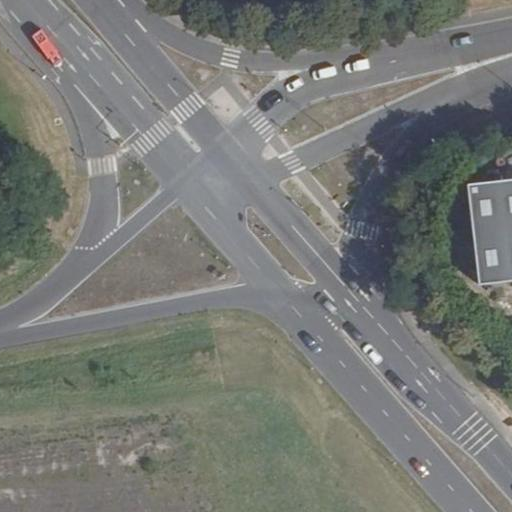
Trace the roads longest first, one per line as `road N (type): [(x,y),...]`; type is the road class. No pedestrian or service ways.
road 1 (primary): [(369,312),(364,229),(382,173),(401,149),(511,76)]
road 2 (secondary): [(244,173),(292,162),(511,64)]
road 3 (secondary): [(393,65),(254,63),(114,23)]
road 4 (primary): [(295,299),(476,511)]
road 5 (trunk): [(295,299),(239,297),(26,324)]
road 6 (primary): [(511,471),(369,312)]
road 7 (trunk): [(80,62),(102,166),(88,270)]
road 8 (secondary): [(393,65),(292,97),(225,150)]
road 9 (primary): [(369,312),(244,173)]
road 10 (secondary): [(225,150),(114,23)]
road 11 (secondary): [(80,62),(186,185)]
road 12 (primary): [(186,185),(295,299)]
road 13 (trunk): [(186,185),(88,270)]
road 14 (secondary): [(511,44),(393,65)]
